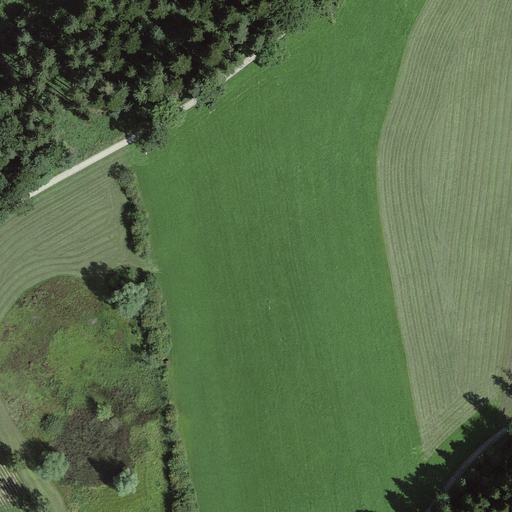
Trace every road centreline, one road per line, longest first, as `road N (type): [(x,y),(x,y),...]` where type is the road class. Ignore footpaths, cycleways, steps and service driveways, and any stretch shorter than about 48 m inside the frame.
road 1 (track): [(0,214),(167,116),(323,0)]
road 2 (track): [(425,511),(470,457),(511,424)]
